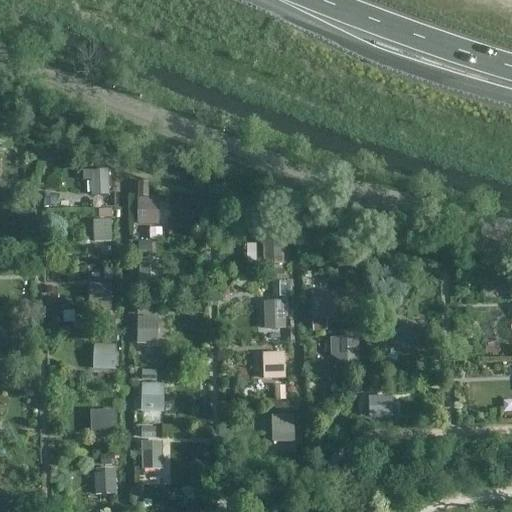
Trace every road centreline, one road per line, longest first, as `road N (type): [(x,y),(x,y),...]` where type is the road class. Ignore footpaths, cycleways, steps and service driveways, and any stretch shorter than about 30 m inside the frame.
road 1 (unclassified): [(511,231),(338,188),(0,57)]
road 2 (motorway): [(314,0),(511,70)]
